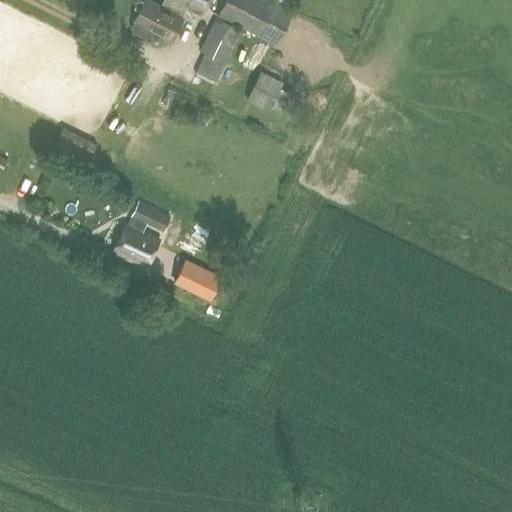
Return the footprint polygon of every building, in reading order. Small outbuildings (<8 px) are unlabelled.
[(134,20),(131,25),(132,30),(144,36),(149,34),(152,28),(172,38),(183,15),(182,15),(186,6),(201,13),(207,2),(202,0),(162,0),(161,4),(152,0),(142,0),(133,19),(134,20)] [(222,0),(216,13),(275,43),(293,8),(276,0),(222,0)] [(198,48),(204,51),(193,72),(214,82),(218,73),(222,75),(228,62),(225,61),(242,28),(214,15),(198,48)] [(260,68),(245,98),(268,109),(284,80),(260,68)] [(105,156),(62,135),(55,150),(97,173),(105,156)] [(19,152),(9,173),(28,181),(38,160),(19,152)] [(163,229),(170,214),(138,198),(126,221),(113,250),(145,266),(159,237),(143,229),(146,222),(163,229)] [(175,249),(156,287),(174,296),(178,286),(216,305),(230,276),(175,249)]
